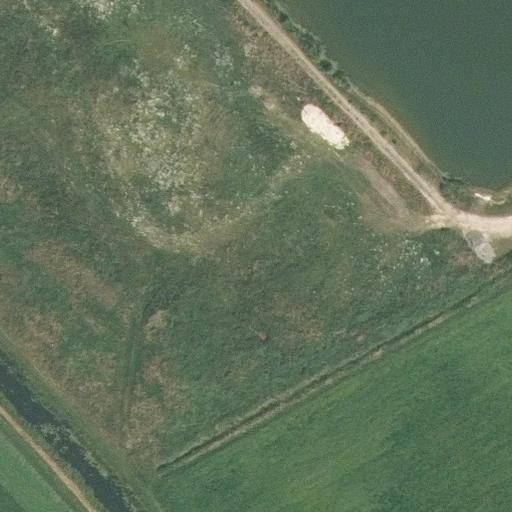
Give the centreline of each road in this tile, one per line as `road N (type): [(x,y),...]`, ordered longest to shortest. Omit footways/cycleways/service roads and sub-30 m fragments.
road 1 (track): [(240,0),(460,220)]
road 2 (track): [(0,416),(84,511)]
